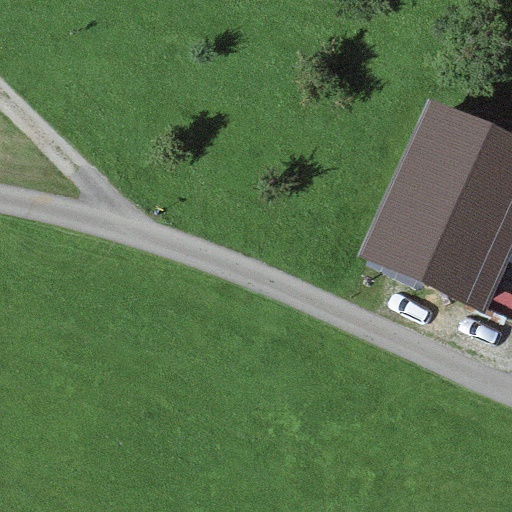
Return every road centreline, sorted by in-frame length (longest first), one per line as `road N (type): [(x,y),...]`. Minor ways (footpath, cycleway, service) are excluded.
road 1 (residential): [(0,202),(130,225),(511,392)]
road 2 (track): [(0,91),(130,225)]
